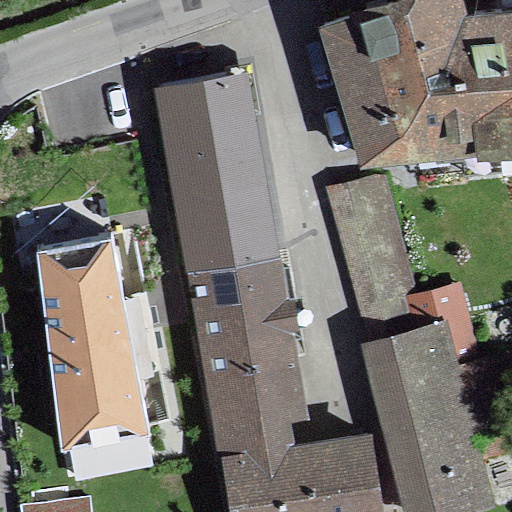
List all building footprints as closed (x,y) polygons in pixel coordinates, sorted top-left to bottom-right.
[(511,8),(462,14),(458,0),(394,0),(324,21),(363,157),(511,139),(511,8)] [(378,511),(366,433),(288,446),(283,416),(302,410),(274,251),(241,257),(209,76),(160,85),(235,511),(378,511)] [(418,308),(384,176),(348,181),(424,466),(473,454),(473,455),(500,448),(494,428),(511,422),(511,350),(477,359),(471,337),(465,339),(459,320),(432,324),(428,306),(418,308)] [(50,348),(131,332),(111,230),(37,245),(50,348)] [(149,426),(131,332),(50,348),(61,443),(149,426)] [(425,511),(433,511),(485,499),(473,455),(473,454),(424,466),(414,468),(425,511)]
